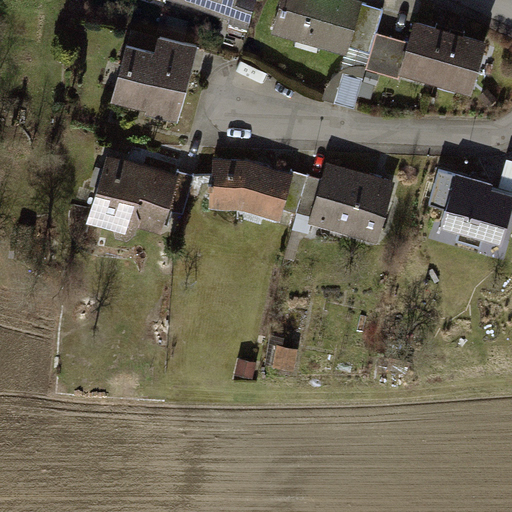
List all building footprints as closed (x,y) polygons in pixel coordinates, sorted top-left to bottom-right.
[(158,0),(247,27),(255,1),(251,0),(158,0)] [(352,0),(283,0),(276,26),(350,50),(364,4),(352,0)] [(452,32),(416,22),(402,68),(438,78),(452,32)] [(488,43),(452,32),(438,78),(474,89),(488,43)] [(131,45),(118,97),(176,112),(193,49),(157,40),(154,50),(131,45)] [(332,77),(328,100),(359,106),(363,82),(332,77)] [(112,150),(91,216),(135,229),(143,202),(170,210),(182,171),(112,150)] [(247,159),(218,158),(213,201),(243,200),(281,211),(290,174),(247,159)] [(329,165),(313,216),(371,234),(387,182),(329,165)] [(460,177),(450,218),(497,229),(507,188),(460,177)] [(298,369),(301,347),(278,345),(276,367),(298,369)]
